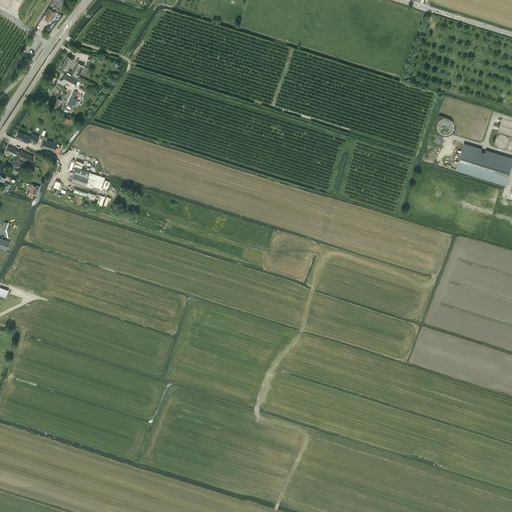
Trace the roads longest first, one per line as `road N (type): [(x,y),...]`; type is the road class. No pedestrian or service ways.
road 1 (track): [(279,378),(30,298),(0,314)]
road 2 (track): [(511,375),(328,317),(307,319),(269,377)]
